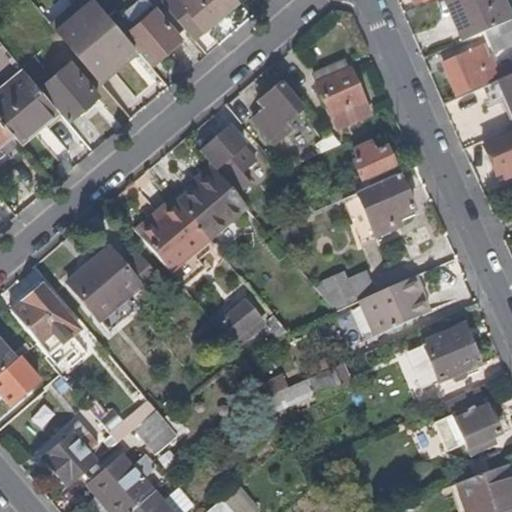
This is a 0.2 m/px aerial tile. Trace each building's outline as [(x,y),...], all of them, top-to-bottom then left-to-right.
[(123,34),(116,26),(93,0),(90,0),(54,31),(96,79),(134,47),(123,34)] [(202,29),(178,0),(176,0),(167,8),(185,29),(192,38),(202,29)] [(178,0),(202,29),(231,5),(235,2),(233,0),(178,0)] [(455,12),(449,0),(441,0),(461,46),(466,43),(459,26),(463,24),(459,11),(455,12)] [(510,23),(500,0),(449,0),(455,12),(459,11),(463,24),(459,26),(466,43),(485,34),(510,23)] [(185,29),(167,8),(158,15),(177,37),(185,29)] [(150,66),(180,40),(177,37),(158,15),(153,9),(130,28),(123,34),(134,47),(139,52),(150,66)] [(130,28),(123,20),(116,26),(123,34),(130,28)] [(490,46),(511,35),(511,22),(510,23),(485,34),(490,46)] [(101,85),(139,52),(134,47),(96,79),(101,85)] [(448,62),(461,95),(496,79),(485,58),(481,60),(476,49),(448,62)] [(47,98),(12,59),(0,69),(0,121),(11,134),(25,122),(23,119),(47,98)] [(367,114),(349,70),(346,71),(343,62),(313,75),(336,128),(367,114)] [(97,96),(69,64),(41,88),(43,91),(68,120),(97,96)] [(511,76),(507,79),(496,84),(511,119),(511,76)] [(284,124),(300,110),(280,86),(259,104),(266,112),(254,121),(275,146),(291,133),(284,124)] [(30,126),(53,105),(47,98),(23,119),(25,122),(30,126)] [(0,144),(11,134),(0,121),(0,144)] [(252,187),(242,176),(256,165),(242,149),(245,147),(229,129),(199,154),(210,168),(216,174),(237,199),(252,187)] [(511,132),(483,146),(496,179),(510,173),(511,176),(511,132)] [(314,155),(339,145),(330,135),(309,144),(314,155)] [(393,164),(385,148),(373,153),(369,143),(353,150),(357,161),(352,162),(359,178),(393,164)] [(355,192),(396,173),(393,164),(359,178),(360,179),(338,190),(341,199),(355,192)] [(196,191),(216,174),(210,168),(191,184),(196,191)] [(412,208),(396,173),(355,192),(362,210),(373,235),(397,225),(393,216),(412,208)] [(499,187),(511,179),(511,176),(510,173),(496,179),(499,187)] [(207,240),(245,209),(237,199),(216,174),(196,191),(178,206),(207,240)] [(178,206),(196,191),(191,184),(173,200),(178,206)] [(362,210),(355,192),(341,199),(349,215),(362,210)] [(140,238),(178,206),(173,200),(134,232),(140,238)] [(191,254),(207,241),(207,240),(178,206),(140,238),(181,288),(204,270),(197,261),(191,254)] [(197,261),(214,249),(207,241),(191,254),(197,261)] [(143,293),(158,281),(137,256),(124,268),(109,250),(94,262),(125,299),(139,288),(143,293)] [(99,322),(125,299),(94,262),(67,285),(99,322)] [(416,315),(400,282),(356,302),(371,335),(416,315)] [(64,344),(78,331),(41,288),(10,315),(36,346),(35,348),(45,360),(64,344)] [(258,328),(254,323),(258,320),(243,304),(218,325),(233,341),(242,333),(246,337),(258,328)] [(266,329),(271,325),(267,321),(262,325),(266,329)] [(478,364),(461,324),(421,342),(438,381),(478,364)] [(14,363),(34,346),(31,342),(11,360),(14,363)] [(53,369),(72,353),(64,344),(45,360),(53,369)] [(18,383),(45,360),(35,348),(34,346),(14,363),(6,370),(18,383)] [(0,374),(6,370),(14,363),(11,360),(0,347),(0,374)] [(315,395),(337,385),(330,369),(308,380),(315,395)] [(284,378),(259,385),(267,411),(313,397),(308,382),(288,388),(284,378)] [(492,442),(489,437),(499,433),(484,400),(451,414),(468,454),(492,442)] [(137,428),(155,413),(148,404),(110,437),(117,445),(137,428)] [(157,452),(188,426),(175,410),(161,421),(155,413),(137,428),(157,452)] [(66,489),(95,464),(87,455),(97,446),(78,423),(68,432),(70,436),(42,460),(66,489)] [(130,511),(156,491),(144,478),(156,468),(147,457),(134,467),(124,455),(87,487),(96,497),(107,511),(130,511)] [(511,470),(510,465),(502,468),(511,498),(511,470)] [(511,511),(511,498),(502,468),(456,485),(464,511),(511,511)] [(464,511),(456,485),(448,488),(456,511),(464,511)] [(229,511),(256,511),(257,511),(236,489),(221,502),(229,511)] [(172,511),(156,491),(130,511),(172,511)] [(107,511),(96,497),(86,505),(91,511),(107,511)] [(229,511),(221,502),(208,511),(229,511)]
